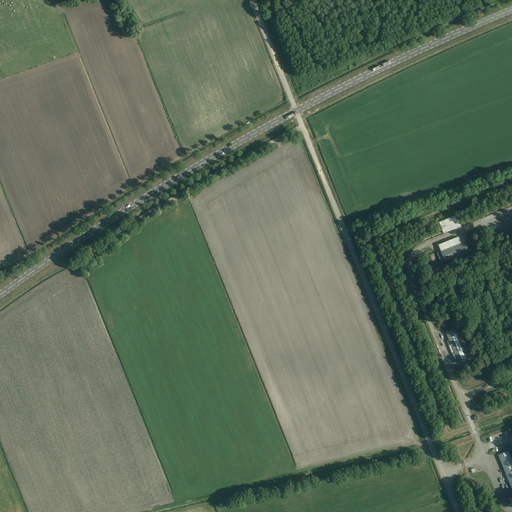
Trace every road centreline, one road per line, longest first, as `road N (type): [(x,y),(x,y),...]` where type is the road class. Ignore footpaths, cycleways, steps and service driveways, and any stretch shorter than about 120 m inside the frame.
road 1 (unclassified): [(457,511),(295,111)]
road 2 (primary): [(0,293),(295,111)]
road 3 (unknown): [(511,209),(410,255),(410,275),(459,396)]
road 4 (track): [(303,128),(140,215),(96,259)]
road 5 (primary): [(295,111),(511,10)]
road 6 (unknown): [(459,396),(511,511)]
